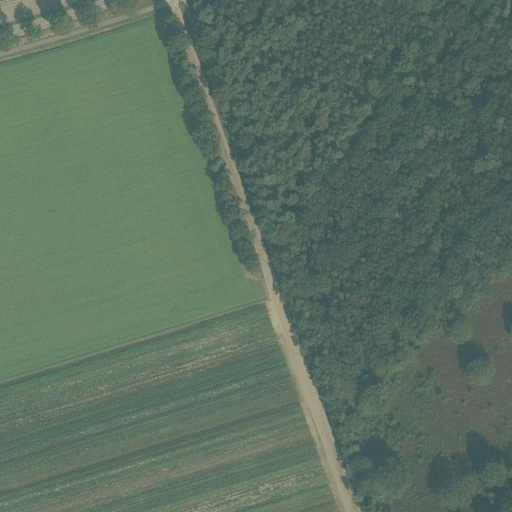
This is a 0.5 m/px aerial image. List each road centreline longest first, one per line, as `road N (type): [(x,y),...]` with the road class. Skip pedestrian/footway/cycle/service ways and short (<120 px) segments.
road 1 (track): [(354,511),(172,0)]
road 2 (tertiary): [(0,35),(118,0)]
